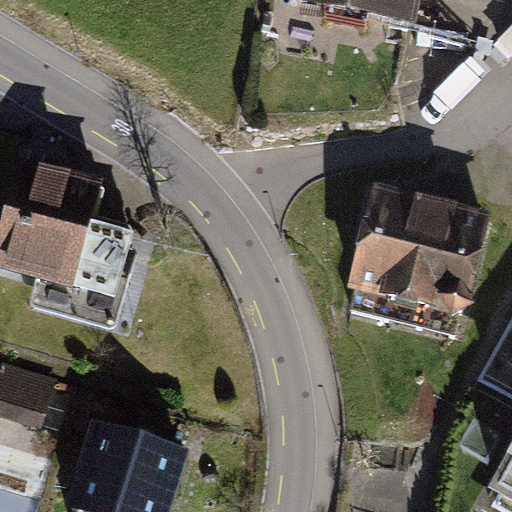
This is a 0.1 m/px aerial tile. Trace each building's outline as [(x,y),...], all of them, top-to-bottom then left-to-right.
[(288,0),(417,18),(419,0),(288,0)] [(25,163),(0,237),(0,275),(39,288),(33,313),(133,340),(154,244),(99,230),(109,189),(25,163)] [(374,194),(346,313),(467,341),(494,219),(374,194)] [(511,468),(491,505),(502,511),(511,511),(511,330),(481,387),(511,403),(511,468)] [(0,418),(47,434),(61,384),(0,365),(0,418)] [(183,511),(197,462),(96,428),(72,511),(183,511)]
